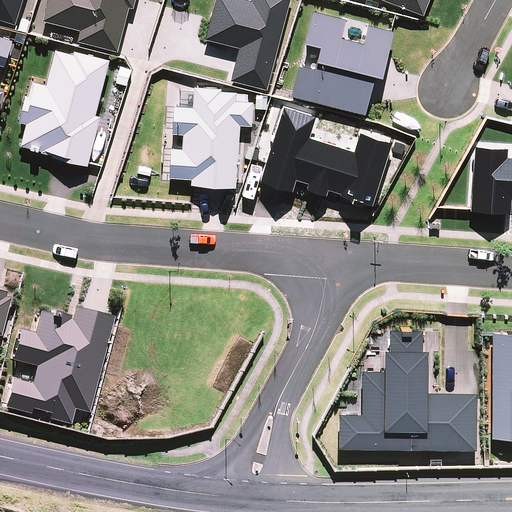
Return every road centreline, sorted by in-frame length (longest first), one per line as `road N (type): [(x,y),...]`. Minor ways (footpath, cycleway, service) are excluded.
road 1 (residential): [(328,257),(118,246),(0,222)]
road 2 (unclassified): [(511,498),(277,500)]
road 3 (unclassified): [(230,496),(0,457)]
road 4 (residential): [(511,269),(328,257)]
road 5 (residential): [(284,388),(312,335),(328,257)]
road 6 (residential): [(230,496),(249,434),(284,388)]
